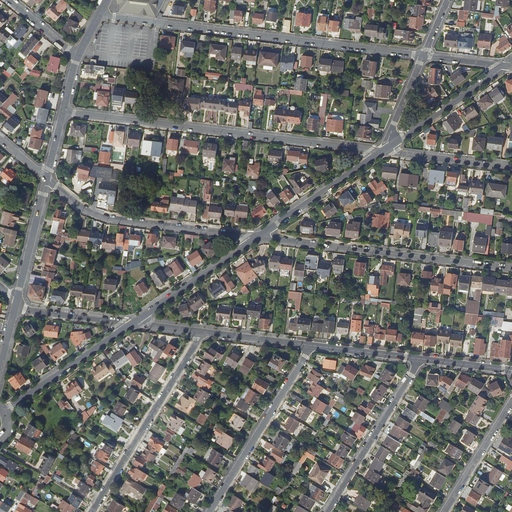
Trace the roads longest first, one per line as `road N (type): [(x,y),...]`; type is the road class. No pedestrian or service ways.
road 1 (residential): [(100,12),(423,56)]
road 2 (residential): [(62,112),(382,151)]
road 3 (residential): [(257,236),(511,268)]
road 4 (residential): [(46,177),(101,216),(257,236)]
road 5 (residential): [(91,511),(202,331)]
road 6 (residential): [(209,511),(311,345)]
road 7 (residential): [(325,511),(419,358)]
road 8 (residential): [(132,323),(4,410)]
road 9 (residential): [(257,236),(132,323)]
road 10 (residential): [(382,151),(257,236)]
road 11 (residential): [(502,66),(382,151)]
road 12 (residential): [(382,151),(511,167)]
road 13 (residential): [(444,511),(511,402)]
road 14 (residential): [(46,177),(16,300)]
road 15 (residential): [(16,300),(25,309),(132,323)]
